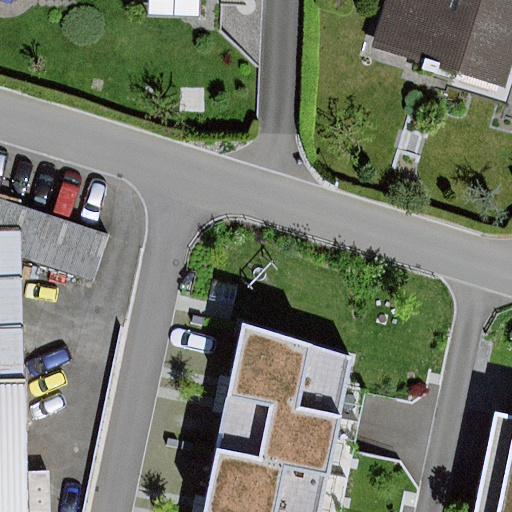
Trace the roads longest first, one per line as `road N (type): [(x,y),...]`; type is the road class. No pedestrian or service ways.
road 1 (residential): [(112,511),(184,178)]
road 2 (unclassified): [(278,204),(511,278)]
road 3 (residential): [(284,0),(278,204)]
road 4 (unclassified): [(0,129),(184,178)]
